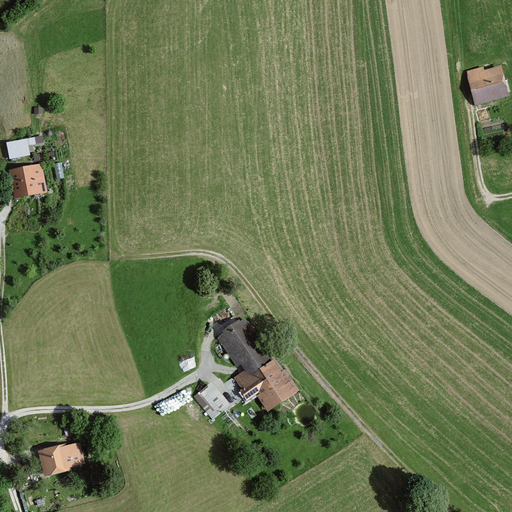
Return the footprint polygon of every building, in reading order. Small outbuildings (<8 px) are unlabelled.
[(485,78),(472,81),(476,97),(492,93),(492,94),(505,91),(500,70),(484,74),(485,78)] [(11,159),(29,155),(26,140),(8,143),(11,159)] [(57,179),(64,178),(61,163),(54,164),(57,179)] [(40,167),(12,172),(16,194),(44,188),(40,167)] [(266,405),(294,387),(282,370),(279,372),(245,320),(218,337),(236,365),(244,360),(248,367),(234,377),(247,396),(259,388),(261,392),(259,394),(266,405)] [(213,418),(227,407),(210,385),(196,397),(213,418)] [(65,435),(79,431),(76,419),(63,422),(65,435)] [(75,444),(41,453),(46,473),(80,464),(75,444)]
